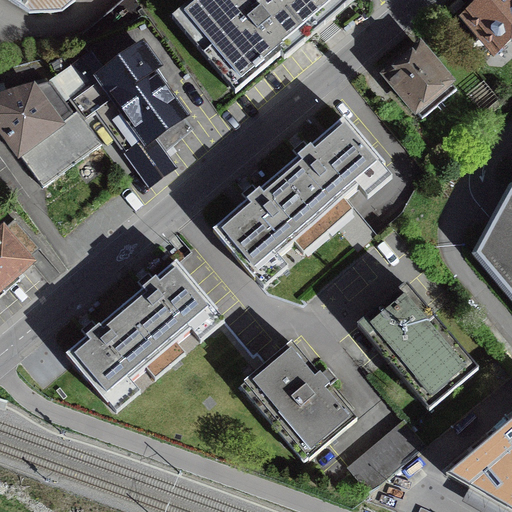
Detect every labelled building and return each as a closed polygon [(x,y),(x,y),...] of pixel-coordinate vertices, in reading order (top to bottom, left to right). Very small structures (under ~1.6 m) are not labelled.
[(76,0),(7,0),(29,13),(62,12),(76,0)] [(299,37),(267,0),(195,0),(178,15),(240,89),(283,53),(282,52),(299,37)] [(267,0),(299,37),(343,0),(267,0)] [(465,18),(494,53),(511,38),(511,0),(478,0),(478,3),(480,6),(465,18)] [(457,90),(420,47),(414,52),(406,59),(385,77),(422,120),(457,90)] [(142,48),(105,75),(90,54),(74,65),(90,86),(69,101),(84,121),(96,113),(150,187),(175,169),(164,154),(192,130),(183,118),(184,118),(150,73),(157,68),(142,48)] [(0,129),(43,188),(101,146),(84,121),(69,101),(64,105),(49,84),(7,97),(3,85),(0,85),(0,129)] [(300,160),(280,177),(323,229),(351,206),(346,199),(384,167),(345,122),(311,151),(310,150),(299,159),(300,160)] [(214,232),(254,280),(256,279),(259,283),(323,229),(280,177),(259,194),(248,203),(248,204),(214,232)] [(511,186),(508,189),(472,256),(511,302),(511,186)] [(11,223),(0,232),(0,291),(33,263),(19,247),(27,240),(11,223)] [(216,312),(176,265),(156,282),(155,281),(144,290),(145,291),(122,310),(165,362),(219,317),(215,313),(216,312)] [(384,304),(358,326),(430,412),(478,371),(406,286),(384,304)] [(511,349),(475,306),(463,316),(511,373),(511,349)] [(108,404),(109,403),(112,407),(165,362),(122,310),(99,329),(99,328),(87,338),(88,339),(67,356),(108,404)] [(325,384),(292,344),(244,384),(245,385),(241,388),(304,463),(308,460),(309,461),(357,422),(325,384)] [(511,511),(511,421),(447,477),(508,511),(511,511)] [(407,424),(350,472),(369,494),(426,447),(407,424)]
